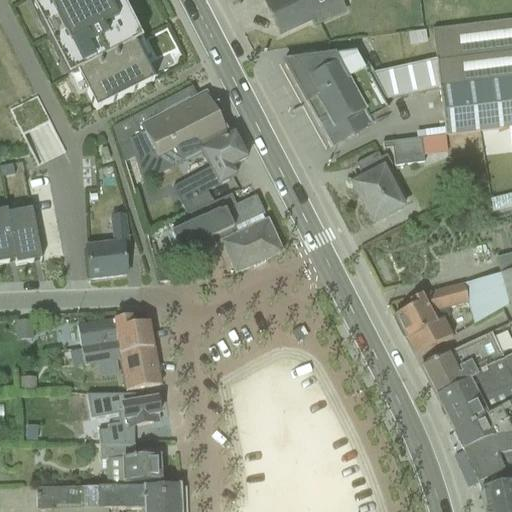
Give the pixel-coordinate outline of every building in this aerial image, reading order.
[(106,0),(32,0),(25,4),(63,81),(73,76),(95,117),(151,88),(132,50),(139,47),(118,6),(112,9),(106,0)] [(274,44),(337,14),(329,0),(271,0),(256,7),(274,44)] [(511,21),(419,34),(432,133),(511,122),(511,21)] [(277,66),(304,115),(343,94),(317,45),(277,66)] [(420,63),(363,73),(359,51),(354,52),(363,103),(426,92),(420,63)] [(324,153),(364,132),(343,94),(304,115),(324,153)] [(193,107),(189,96),(132,123),(111,133),(124,167),(148,155),(139,135),(193,107)] [(222,144),(202,103),(193,107),(139,135),(148,155),(176,214),(214,196),(194,158),(222,144)] [(372,148),(378,167),(406,158),(400,139),(372,148)] [(226,176),(242,168),(228,141),(222,144),(194,158),(214,196),(232,187),(226,176)] [(363,232),(395,215),(372,171),(340,188),(363,232)] [(477,217),(502,213),(499,197),(474,201),(477,217)] [(29,216),(4,221),(12,268),(14,272),(39,267),(29,216)] [(0,270),(12,268),(4,221),(3,217),(0,217),(0,270)] [(259,274),(277,265),(262,233),(216,255),(230,287),(248,279),(249,281),(260,276),(259,274)] [(117,257),(71,259),(72,289),(118,287),(117,257)] [(409,367),(450,346),(440,327),(431,332),(416,303),(403,310),(406,315),(387,325),(409,367)] [(153,318),(118,325),(126,359),(160,351),(153,318)] [(3,341),(16,341),(16,327),(3,327),(3,341)] [(160,351),(126,359),(133,393),(168,385),(160,351)] [(431,402),(466,385),(452,357),(417,373),(431,402)] [(484,422),(466,385),(431,402),(449,438),(484,422)] [(56,398),(56,415),(104,414),(103,397),(56,398)] [(171,400),(121,404),(123,429),(172,426),(171,400)] [(484,422),(449,438),(458,458),(493,441),(484,422)] [(72,435),(72,448),(96,447),(95,434),(72,435)] [(501,458),(493,441),(458,458),(474,490),(501,477),(493,462),(501,458)] [(132,463),(133,485),(170,483),(169,456),(154,457),(153,447),(123,448),(124,464),(132,463)] [(184,511),(184,489),(105,492),(105,511),(184,511)] [(511,489),(479,496),(482,511),(511,505),(511,489)]
